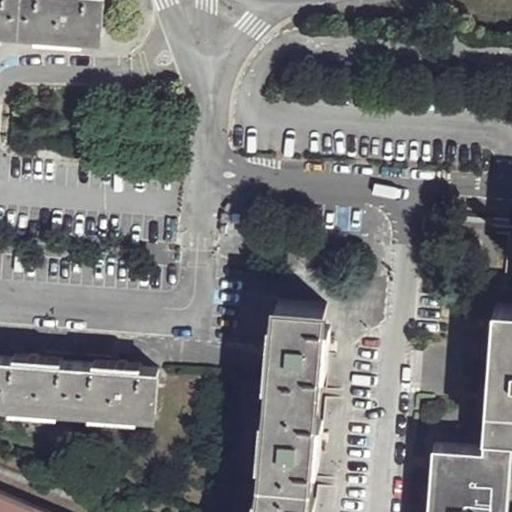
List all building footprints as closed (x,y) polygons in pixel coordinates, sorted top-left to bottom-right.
[(0,0),(0,27),(99,35),(102,0),(0,0)] [(325,301),(275,298),(262,475),(254,511),(306,511),(308,504),(312,483),(315,450),(316,441),(323,341),(323,331),(325,301)] [(0,398),(154,411),(158,367),(126,364),(117,363),(39,358),(31,357),(0,354),(0,398)] [(511,369),(485,431),(511,433),(511,369)] [(508,511),(511,463),(511,433),(485,431),(485,444),(436,439),(429,511),(508,511)] [(77,511),(0,479),(0,511),(77,511)]
